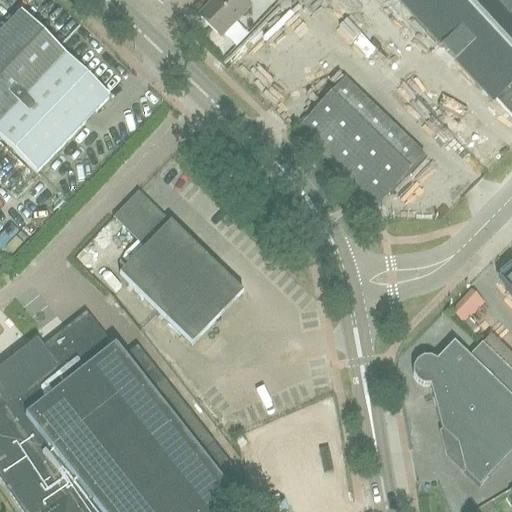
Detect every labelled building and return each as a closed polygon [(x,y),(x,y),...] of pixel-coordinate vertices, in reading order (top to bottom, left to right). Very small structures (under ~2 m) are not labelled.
[(222,36),(250,7),(242,0),(214,0),(200,15),(222,36)] [(511,0),(396,0),(492,104),(496,101),(511,118),(511,117),(511,0)] [(0,139),(37,174),(108,100),(20,15),(0,35),(0,139)] [(252,35),(236,45),(247,62),(263,51),(252,35)] [(345,83),(297,132),(377,209),(424,160),(345,83)] [(471,102),(452,105),(453,115),(472,112),(471,102)] [(447,205),(447,191),(424,191),(424,205),(447,205)] [(170,223),(139,193),(113,219),(144,249),(119,275),(192,346),(242,293),(170,223)] [(497,322),(467,292),(449,310),(480,340),(497,322)] [(0,386),(3,390),(0,393),(0,481),(20,511),(218,511),(235,500),(226,489),(240,479),(137,346),(123,357),(115,347),(113,348),(85,311),(0,379),(0,386)] [(463,473),(478,488),(511,453),(511,373),(482,344),(468,358),(453,344),(436,362),(430,359),(423,359),(416,362),(413,369),(413,376),(416,383),(423,386),(429,386),(441,431),(457,446),(463,473)] [(254,436),(289,424),(285,413),(250,424),(254,436)] [(325,482),(348,480),(344,441),(321,444),(325,482)] [(282,473),(293,475),(297,452),(287,450),(282,473)]
